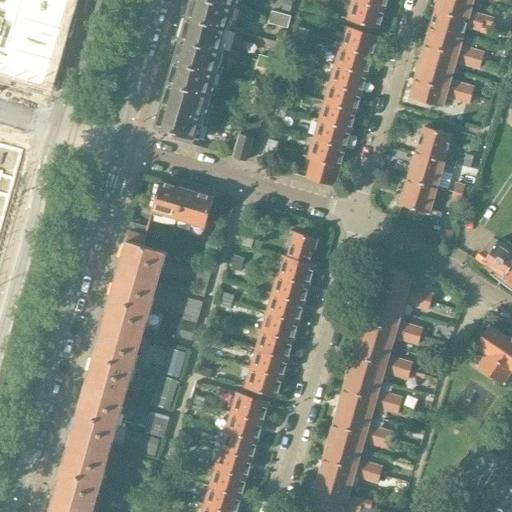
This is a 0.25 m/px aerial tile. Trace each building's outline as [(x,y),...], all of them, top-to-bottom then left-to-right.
[(0,0),(0,74),(34,84),(36,84),(38,84),(40,83),(41,81),(42,79),(48,59),(52,44),(57,28),(61,13),(64,0),(0,0)] [(192,10),(190,18),(230,29),(236,7),(211,0),(192,0),(191,6),(192,10)] [(386,0),(353,0),(353,1),(383,10),(386,0)] [(469,12),(472,3),(461,0),(438,0),(436,10),(492,26),(494,19),(485,16),(485,17),(469,12)] [(383,10),(353,1),(348,20),(378,29),(383,10)] [(492,26),(436,10),(431,28),(462,37),(465,26),(480,31),(480,32),(489,35),(492,26)] [(273,12),(272,17),(290,22),(291,17),(273,12)] [(186,32),(184,40),(224,51),(230,29),(190,18),(188,17),(185,28),(186,32)] [(290,22),(272,17),(270,22),(289,27),(290,22)] [(299,28),(297,36),(307,38),(309,31),(299,28)] [(347,28),(341,48),(371,57),(377,36),(347,28)] [(462,37),(431,28),(426,45),(481,61),(484,53),(459,46),(462,37)] [(279,30),(276,42),(283,43),(286,32),(279,30)] [(305,44),(307,38),(297,36),(296,42),(305,44)] [(180,54),(178,62),(217,73),(224,51),(184,40),(182,39),(179,50),(180,54)] [(481,61),(426,45),(420,63),(451,72),(454,62),(479,69),(481,61)] [(371,57),(341,48),(335,66),(366,75),(371,57)] [(261,56),(260,61),(278,66),(279,60),(261,56)] [(174,76),(172,83),(211,95),(217,73),(178,62),(176,61),(173,72),(174,76)] [(278,66),(260,61),(258,65),(277,70),(278,66)] [(451,72),(420,63),(416,79),(471,95),(474,88),(449,81),(451,72)] [(366,75),(335,66),(330,85),(360,94),(366,75)] [(298,69),(291,67),(289,67),(287,73),(296,75),(298,69)] [(294,82),(296,75),(287,73),(286,79),(294,82)] [(471,95),(416,79),(410,98),(441,107),(444,96),(469,103),(471,95)] [(163,105),(163,106),(205,117),(211,95),(172,83),(170,83),(167,94),(168,98),(165,105),(163,105)] [(360,94),(330,85),(325,103),(355,112),(360,94)] [(248,100),(247,105),(265,110),(267,105),(248,100)] [(278,102),(276,109),(287,112),(289,105),(278,102)] [(355,112),(325,103),(319,122),(349,130),(355,112)] [(265,110),(247,105),(246,109),(264,115),(265,110)] [(157,128),(158,129),(158,130),(158,131),(159,132),(159,133),(160,134),(160,135),(161,135),(162,136),(163,136),(191,145),(193,138),(198,140),(205,117),(163,106),(165,107),(159,127),(157,127),(157,128)] [(285,118),(287,112),(276,109),(274,115),(285,118)] [(349,130),(319,122),(314,140),(344,149),(349,130)] [(424,127),(416,154),(443,162),(451,135),(424,127)] [(239,134),(233,157),(246,161),(253,138),(239,134)] [(279,143),(268,140),(265,152),(275,155),(279,143)] [(344,149),(314,140),(308,159),(312,160),(307,178),(333,186),(344,149)] [(0,227),(19,160),(22,151),(0,144),(0,227)] [(443,162),(416,154),(408,180),(435,188),(443,162)] [(466,154),(462,166),(470,168),(473,156),(466,154)] [(446,165),(455,168),(457,162),(447,159),(446,165)] [(466,178),(458,175),(453,193),(461,195),(466,178)] [(435,188),(408,180),(401,205),(428,213),(435,188)] [(186,190),(160,183),(149,220),(175,228),(186,190)] [(212,198),(196,193),(186,190),(175,228),(201,237),(212,198)] [(461,195),(453,193),(450,200),(459,202),(461,195)] [(146,227),(135,224),(133,232),(144,235),(146,227)] [(442,229),(439,241),(449,244),(453,231),(442,229)] [(129,231),(119,269),(118,271),(156,282),(165,252),(143,246),(146,236),(129,231)] [(295,233),(288,258),(309,264),(316,239),(295,233)] [(253,241),(243,238),(242,245),(251,248),(253,241)] [(511,249),(498,240),(486,257),(496,263),(489,274),(511,288),(511,249)] [(245,258),(236,255),(234,262),(243,265),(245,258)] [(314,265),(309,264),(288,258),(283,256),(278,275),(308,284),(314,265)] [(243,265),(234,262),(232,269),(241,272),(243,265)] [(204,264),(196,295),(204,297),(212,266),(204,264)] [(380,267),(374,286),(430,302),(432,295),(408,287),(411,276),(380,267)] [(118,271),(116,280),(110,300),(148,311),(156,282),(118,271)] [(308,284),(278,275),(272,294),(303,303),(308,284)] [(430,302),(374,286),(369,304),(400,313),(403,303),(428,310),(430,302)] [(303,303),(272,294),(267,314),(297,323),(303,303)] [(233,297),(225,295),(223,301),(232,304),(233,297)] [(187,298),(181,319),(196,323),(202,302),(187,298)] [(110,300),(105,317),(102,328),(140,339),(148,311),(110,300)] [(232,304),(223,301),(221,307),(230,309),(232,304)] [(400,313),(369,304),(364,321),(420,337),(422,329),(397,322),(400,313)] [(297,323),(267,314),(261,333),(291,342),(297,323)] [(420,337),(364,321),(359,338),(390,347),(393,337),(418,344),(420,337)] [(511,338),(509,337),(508,339),(489,327),(476,347),(486,353),(477,366),(511,389),(511,338)] [(102,328),(94,357),(132,368),(140,339),(102,328)] [(223,334),(214,331),(212,338),(221,340),(223,334)] [(291,342),(261,333),(256,351),(286,359),(291,342)] [(221,340),(212,338),(210,344),(219,346),(221,340)] [(390,347),(359,338),(354,355),(410,372),(412,364),(387,356),(390,347)] [(286,359),(256,351),(251,369),(281,378),(286,359)] [(410,372),(354,355),(349,373),(380,382),(383,372),(408,379),(410,372)] [(94,357),(86,384),(124,395),(132,368),(94,357)] [(212,372),(203,369),(201,375),(210,378),(212,372)] [(281,378),(251,369),(245,388),(275,397),(281,378)] [(380,382),(349,373),(344,390),(400,406),(402,398),(377,391),(380,382)] [(171,408),(178,379),(161,375),(153,403),(171,408)] [(86,384),(83,394),(78,414),(116,425),(124,395),(86,384)] [(400,406),(344,390),(339,408),(370,417),(373,406),(398,414),(400,406)] [(267,402),(237,393),(231,414),(261,423),(267,402)] [(195,396),(193,403),(202,405),(204,399),(195,396)] [(202,405),(193,403),(191,409),(200,411),(202,405)] [(370,417),(339,408),(334,424),(390,440),(392,433),(367,426),(370,417)] [(78,414),(72,432),(70,442),(107,454),(116,425),(78,414)] [(261,423),(231,414),(226,432),(256,441),(261,423)] [(154,422),(151,433),(162,436),(165,425),(154,422)] [(390,440),(334,424),(329,442),(360,451),(363,441),(388,448),(390,440)] [(256,441),(226,432),(221,450),(251,459),(256,441)] [(184,433),(183,439),(191,441),(193,436),(184,433)] [(191,441),(183,439),(181,446),(189,448),(191,441)] [(70,442),(61,471),(99,482),(107,454),(70,442)] [(360,451),(329,442),(324,459),(380,475),(382,468),(357,460),(360,451)] [(251,459),(221,450),(215,469),(246,477),(251,459)] [(380,475),(324,459),(319,476),(350,485),(353,476),(377,483),(380,475)] [(246,477),(215,469),(210,487),(240,496),(246,477)] [(392,470),(390,477),(396,479),(398,472),(392,470)] [(61,471),(54,498),(53,499),(91,511),(99,482),(61,471)] [(183,473),(174,471),(172,476),(181,479),(183,473)] [(181,479),(172,476),(170,483),(179,486),(181,479)] [(350,485),(319,476),(314,493),(361,506),(370,509),(372,502),(363,499),(363,500),(347,495),(350,485)] [(500,478),(487,498),(508,511),(511,511),(511,478),(508,484),(500,478)] [(235,511),(240,496),(210,487),(204,506),(223,511),(235,511)] [(359,511),(361,506),(314,493),(309,511),(308,511),(342,511),(343,510),(350,511),(359,511)] [(508,511),(487,498),(477,511),(471,511),(470,511),(508,511)] [(53,499),(51,509),(49,511),(91,511),(53,499)]
